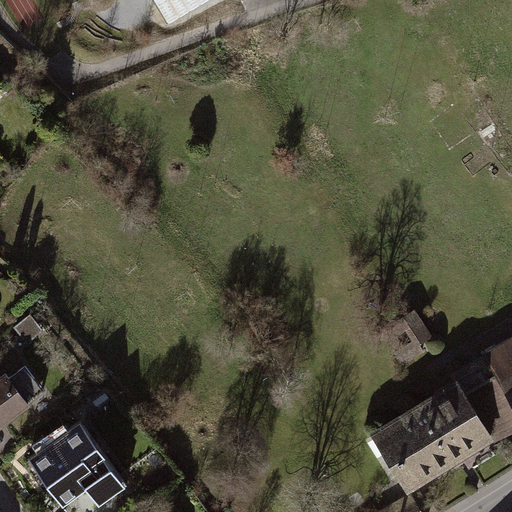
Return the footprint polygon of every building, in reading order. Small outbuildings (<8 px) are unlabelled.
[(394,354),(402,367),(425,353),(421,346),(434,337),(416,310),(399,321),(412,342),(394,354)] [(44,331),(31,315),(14,328),(27,345),(44,331)] [(459,384),(371,435),(409,495),(412,494),(497,442),(498,444),(511,436),(511,341),(454,376),(459,384)] [(22,363),(0,380),(0,430),(46,394),(22,363)] [(81,424),(30,461),(64,507),(87,491),(100,509),(128,488),(81,424)] [(422,511),(412,494),(409,495),(380,511),(422,511)]
